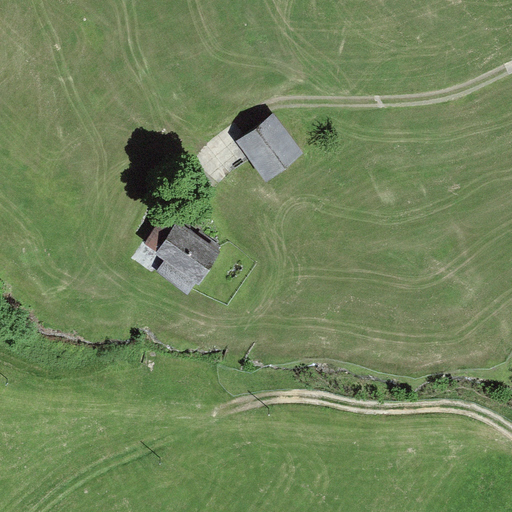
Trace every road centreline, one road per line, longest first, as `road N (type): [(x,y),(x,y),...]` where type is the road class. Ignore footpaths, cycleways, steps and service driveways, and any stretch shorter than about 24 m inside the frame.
road 1 (track): [(198,164),(269,103),(449,100),(511,67)]
road 2 (track): [(511,425),(451,410),(376,410),(290,393),(238,410)]
